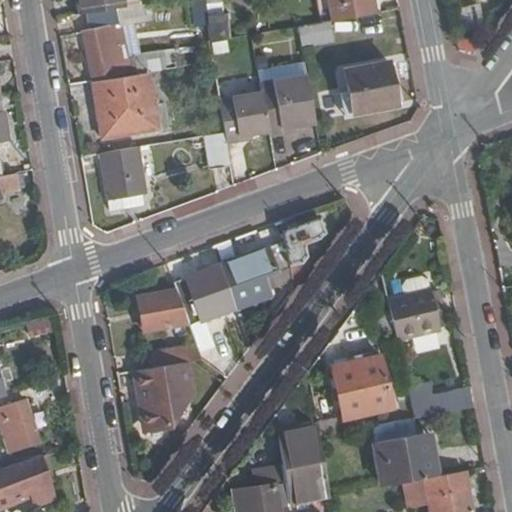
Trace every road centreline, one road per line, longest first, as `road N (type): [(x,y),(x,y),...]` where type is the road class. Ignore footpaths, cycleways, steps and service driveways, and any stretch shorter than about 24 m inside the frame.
road 1 (residential): [(450,135),(382,214),(171,511)]
road 2 (residential): [(74,273),(450,135)]
road 3 (residential): [(511,467),(450,135)]
road 4 (residential): [(74,273),(28,0)]
road 5 (residential): [(116,511),(74,273)]
road 6 (residential): [(450,135),(424,0)]
